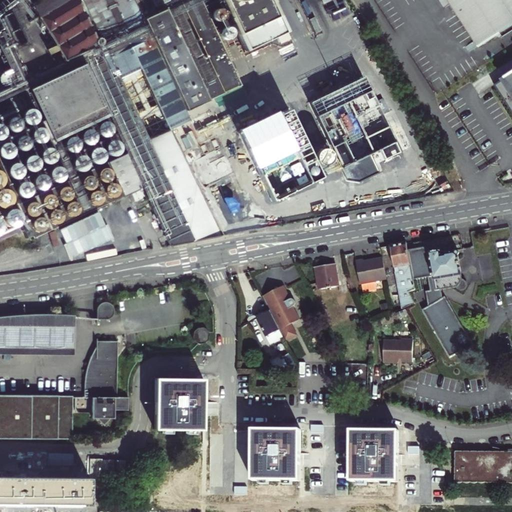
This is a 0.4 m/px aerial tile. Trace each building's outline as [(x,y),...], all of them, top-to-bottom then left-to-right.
[(188,165),(171,129),(190,120),(185,111),(240,85),(200,0),(0,0),(0,7),(3,11),(0,13),(0,38),(6,35),(25,77),(70,56),(75,66),(0,101),(0,211),(17,203),(33,238),(142,187),(170,246),(223,236),(208,206),(188,165)] [(220,0),(244,51),(277,36),(280,43),(291,39),(287,31),(272,0),(220,0)] [(511,0),(443,0),(472,47),(511,21),(511,0)] [(10,56),(9,55),(7,55),(6,55),(4,56),(3,57),(2,58),(2,59),(1,60),(1,62),(2,63),(3,65),(4,66),(5,66),(6,67),(8,67),(9,66),(11,66),(12,65),(12,63),(13,62),(13,61),(13,59),(12,58),(11,57),(10,56)] [(7,86),(9,86),(10,85),(12,84),(13,82),(13,80),(13,78),(13,76),(12,75),(11,73),(9,72),(8,72),(6,71),(4,72),(2,72),(1,73),(0,74),(0,83),(0,84),(1,85),(3,86),(5,86),(7,86)] [(511,74),(495,85),(511,112),(511,74)] [(406,243),(391,246),(402,309),(414,304),(408,292),(414,290),(413,280),(408,250),(406,243)] [(428,247),(408,250),(413,280),(428,277),(430,291),(425,292),(428,307),(422,310),(450,357),(460,350),(462,352),(474,345),(446,295),(443,297),(442,288),(458,286),(458,287),(461,289),(465,288),(468,285),(467,282),(464,279),(463,279),(458,253),(446,255),(446,256),(442,256),(441,251),(429,253),(428,247)] [(356,261),(361,284),(387,279),(383,257),(364,261),(364,259),(356,261)] [(339,286),(335,264),(315,267),(319,290),(339,286)] [(283,286),(263,297),(271,311),(284,338),(285,339),(295,334),(290,323),(299,319),(293,306),(294,305),(294,304),(295,302),(294,301),(293,300),(292,300),(291,299),(290,300),(283,286)] [(97,309),(97,318),(109,318),(111,318),(113,317),(115,315),(116,311),(116,308),(113,304),(109,302),(105,302),(102,303),(99,306),(97,309)] [(0,315),(0,352),(74,354),(75,315),(70,313),(57,311),(45,310),(27,310),(0,315)] [(257,318),(270,344),(284,338),(271,311),(257,318)] [(204,343),(207,340),(208,332),(203,327),(195,327),(192,330),(191,338),(197,344),(204,343)] [(403,362),(413,362),(413,339),(401,339),(401,341),(384,340),(383,363),(398,363),(398,360),(403,361),(403,362)] [(116,396),(118,341),(96,340),(96,345),(91,354),(88,362),(85,372),(84,381),(84,397),(75,396),(75,409),(91,409),(91,417),(100,417),(103,421),(107,417),(116,418),(116,410),(128,410),(128,397),(116,396)] [(270,360),(278,376),(298,366),(292,353),(283,357),(282,354),(270,360)] [(202,418),(211,418),(211,403),(202,403),(200,403),(200,379),(157,379),(157,402),(155,402),(154,429),(202,429),(202,418)] [(0,437),(72,439),(72,395),(0,393),(0,437)] [(298,453),(298,430),(255,430),(255,453),(253,453),(252,480),(300,481),(300,469),(308,469),(308,453),(300,453),(298,453)] [(395,454),(396,431),(353,431),(353,454),(350,454),(350,481),(398,482),(398,454),(395,454)] [(511,451),(455,451),(455,482),(511,482),(511,451)] [(0,504),(89,505),(90,478),(57,478),(54,477),(8,477),(4,477),(0,476),(0,504)]
